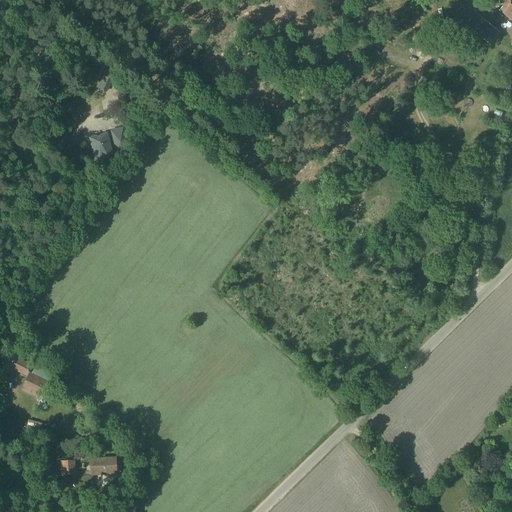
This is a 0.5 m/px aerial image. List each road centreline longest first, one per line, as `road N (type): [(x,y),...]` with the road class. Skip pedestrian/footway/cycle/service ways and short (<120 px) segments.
road 1 (track): [(137,0),(169,102),(262,195),(264,211),(215,277),(219,297),(359,417)]
road 2 (unclassified): [(262,511),(511,268)]
road 3 (track): [(130,0),(0,308)]
road 4 (track): [(418,42),(188,0)]
